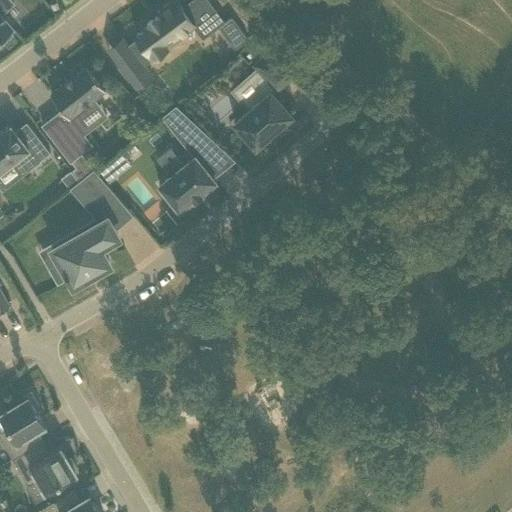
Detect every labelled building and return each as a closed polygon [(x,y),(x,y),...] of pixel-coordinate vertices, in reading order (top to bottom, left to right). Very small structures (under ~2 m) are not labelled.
[(207,32),(223,20),(207,0),(190,0),(182,6),(176,0),(170,0),(156,11),(158,13),(146,22),(148,24),(136,34),(139,38),(128,46),(133,52),(118,63),(136,86),(151,75),(143,63),(194,25),(197,29),(202,25),(207,32)] [(0,11),(0,39),(1,39),(3,42),(13,34),(10,31),(14,27),(0,11)] [(242,31),(229,41),(235,48),(248,39),(242,31)] [(258,40),(249,48),(256,57),(266,48),(258,40)] [(256,84),(240,98),(247,106),(232,119),(241,128),(238,130),(248,141),(250,139),(256,146),(292,114),(272,91),(276,87),(277,88),(291,76),(267,48),(266,48),(256,57),(252,60),(257,66),(248,74),(256,84)] [(63,109),(43,125),(71,161),(92,145),(74,122),(97,103),(94,99),(106,90),(87,66),(71,78),(70,78),(71,78),(67,81),(51,94),(63,109)] [(162,114),(174,130),(182,124),(202,149),(214,139),(176,103),(175,104),(162,114)] [(0,132),(0,170),(15,159),(25,172),(50,152),(27,121),(16,130),(11,124),(0,132)] [(171,174),(159,184),(180,209),(194,198),(195,200),(203,193),(202,191),(216,180),(195,155),(184,164),(171,147),(157,158),(171,174)] [(76,167),(73,170),(80,179),(94,168),(87,159),(76,167)] [(91,211),(114,191),(94,168),(80,179),(79,180),(70,187),(91,211)] [(79,180),(71,169),(62,177),(70,187),(79,180)] [(88,228),(54,247),(68,271),(65,272),(68,277),(71,275),(74,282),(86,275),(97,269),(109,262),(99,245),(118,235),(105,212),(86,223),(88,228)] [(0,311),(10,306),(0,287),(0,311)] [(43,441),(36,429),(46,423),(37,407),(40,406),(31,391),(23,395),(24,399),(0,413),(8,427),(0,431),(0,436),(13,458),(43,441)] [(36,478),(44,493),(76,473),(75,471),(78,469),(71,457),(68,459),(60,446),(50,452),(43,441),(13,458),(28,483),(36,478)] [(99,511),(89,495),(79,501),(72,490),(42,508),(44,511),(99,511)]
